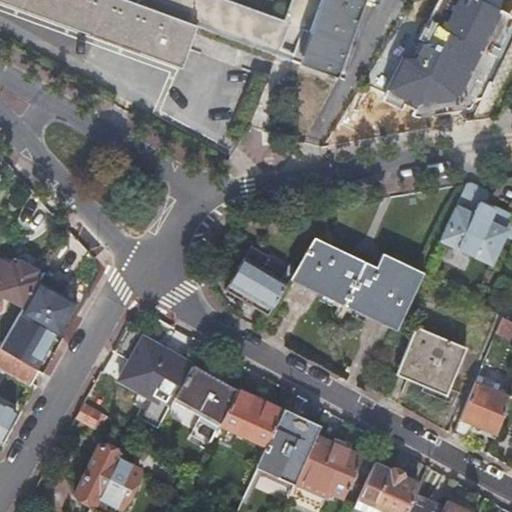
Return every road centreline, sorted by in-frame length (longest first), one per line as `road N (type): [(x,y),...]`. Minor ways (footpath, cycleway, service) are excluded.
road 1 (residential): [(511,488),(192,312),(148,267)]
road 2 (residential): [(200,188),(511,145)]
road 3 (residential): [(5,494),(117,287),(148,267)]
road 4 (residential): [(26,143),(148,267)]
road 5 (residential): [(200,188),(49,105)]
